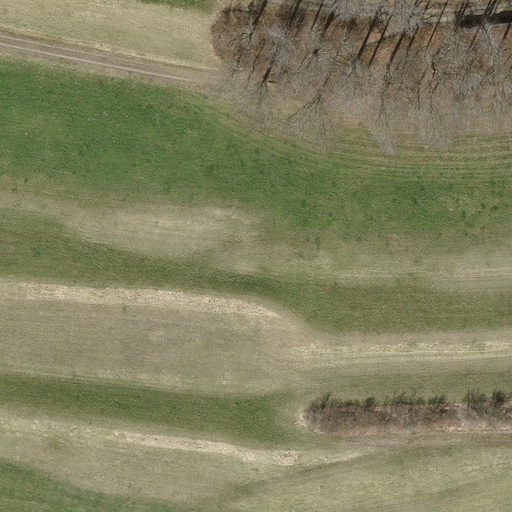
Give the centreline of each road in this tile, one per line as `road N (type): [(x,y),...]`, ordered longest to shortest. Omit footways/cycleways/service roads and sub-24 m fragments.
road 1 (track): [(287,0),(399,15),(511,8)]
road 2 (track): [(511,441),(306,436)]
road 3 (track): [(0,40),(197,78)]
